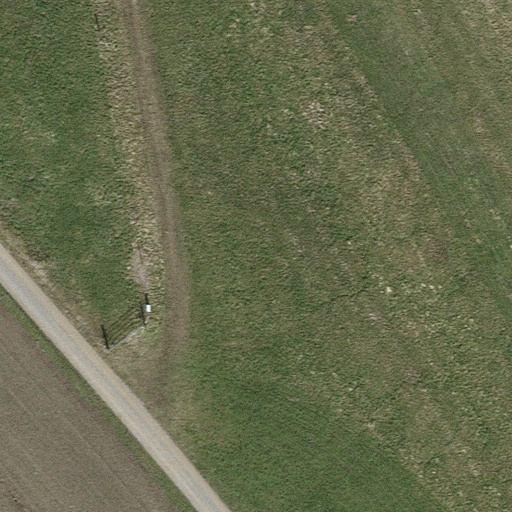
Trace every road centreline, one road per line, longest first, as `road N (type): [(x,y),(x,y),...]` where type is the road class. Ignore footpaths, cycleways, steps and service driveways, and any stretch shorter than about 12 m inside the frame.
road 1 (track): [(130,408),(165,358),(172,297),(152,138),(121,0)]
road 2 (track): [(212,511),(0,250)]
